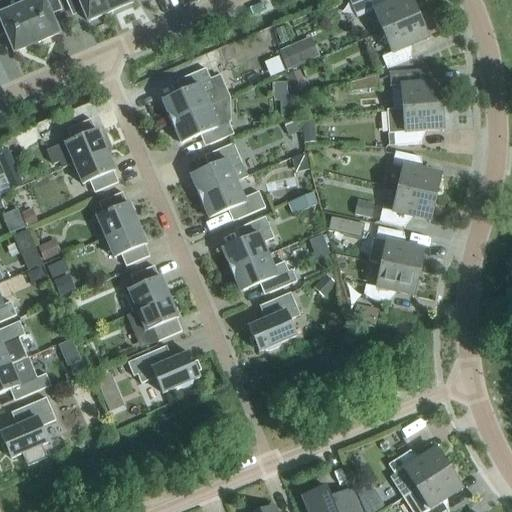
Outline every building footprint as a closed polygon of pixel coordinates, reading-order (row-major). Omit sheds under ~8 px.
[(36,44),(20,6),(17,0),(0,0),(0,36),(6,34),(14,54),(36,44)] [(51,15),(61,11),(56,0),(35,0),(20,6),(36,44),(59,35),(51,15)] [(110,13),(104,0),(65,0),(69,8),(80,3),(88,22),(110,13)] [(130,0),(104,0),(110,13),(132,3),(130,0)] [(351,0),(358,18),(374,11),(383,33),(418,17),(411,0),(398,0),(394,2),(392,0),(351,0)] [(391,54),(381,58),(386,70),(411,59),(406,48),(426,40),(427,41),(428,40),(418,17),(383,33),(391,54)] [(281,26),(274,28),(280,45),(287,43),(281,26)] [(306,41),(281,52),(288,68),(313,57),(317,55),(309,39),(306,41)] [(208,57),(212,66),(223,61),(219,52),(208,57)] [(210,81),(206,70),(182,80),(186,91),(162,102),(171,123),(220,103),(229,99),(220,77),(210,81)] [(296,72),(287,76),(294,93),(303,89),(296,72)] [(401,87),(403,110),(441,107),(439,83),(438,83),(438,84),(416,86),(415,73),(389,76),(390,88),(401,87)] [(375,80),(349,86),(351,93),(381,89),(379,83),(378,79),(375,80)] [(270,86),(270,98),(272,98),(286,98),(286,86),(270,86)] [(234,136),(220,103),(171,123),(181,145),(205,134),(210,146),(234,136)] [(443,132),(441,107),(403,110),(386,111),(388,135),(394,135),(395,147),(421,145),(420,133),(442,131),(442,132),(443,132)] [(293,116),(282,121),(289,136),(299,132),(293,116)] [(303,143),(314,142),(312,119),(302,119),(303,143)] [(67,130),(72,142),(48,152),(53,165),(53,166),(59,163),(62,170),(73,165),(107,151),(98,131),(96,132),(91,120),(67,130)] [(247,178),(233,145),(209,155),(214,166),(190,177),(199,198),(236,183),(247,178)] [(0,153),(0,164),(12,192),(22,187),(6,151),(0,153)] [(116,172),(107,151),(73,165),(82,186),(89,183),(94,194),(118,184),(113,173),(116,172)] [(439,176),(418,171),(421,159),(395,153),(392,165),(403,168),(398,190),(435,199),(441,175),(440,174),(439,176)] [(258,193),(244,199),(236,183),(199,198),(209,220),(233,209),(238,221),(265,209),(258,193)] [(430,223),(435,199),(398,190),(394,204),(384,202),(379,223),(405,229),(408,217),(429,222),(429,223),(430,223)] [(96,218),(105,239),(138,225),(129,204),(127,205),(122,194),(98,204),(103,215),(96,218)] [(317,205),(312,194),(297,200),(302,212),(317,205)] [(356,205),(354,215),(370,219),(372,209),(356,205)] [(21,214),(26,227),(36,223),(30,210),(21,214)] [(268,256),(263,244),(274,239),(265,218),(241,228),(246,240),(222,250),(231,272),(268,256)] [(362,224),(346,221),(342,239),(358,242),(362,224)] [(147,245),(138,225),(105,239),(114,259),(121,256),(126,268),(149,258),(144,246),(147,245)] [(378,228),(375,241),(373,240),(368,263),(381,265),(381,266),(419,274),(424,250),(423,250),(422,251),(401,246),(404,234),(378,228)] [(26,229),(12,236),(22,258),(36,252),(26,229)] [(321,268),(333,264),(322,236),(310,240),(321,268)] [(61,254),(55,240),(38,247),(44,261),(61,254)] [(273,268),(268,256),(231,272),(240,293),(264,283),(269,294),(297,283),(292,271),(288,272),(284,263),(273,268)] [(58,265),(48,270),(53,281),(63,277),(58,265)] [(413,298),(419,274),(381,266),(376,288),(365,286),(363,299),(388,304),(391,292),(412,297),(412,298),(413,298)] [(41,267),(27,273),(33,287),(47,281),(41,267)] [(125,298),(132,314),(170,298),(161,278),(159,279),(154,267),(130,277),(135,289),(128,292),(129,296),(125,298)] [(66,277),(53,283),(60,297),(72,292),(66,277)] [(336,286),(326,277),(314,289),(324,298),(336,286)] [(259,353),(265,351),(269,353),(279,349),(281,344),(296,337),(289,321),(300,317),(290,294),(259,308),(265,321),(248,328),(259,353)] [(11,303),(4,306),(0,296),(0,323),(17,317),(11,303)] [(179,319),(170,298),(132,314),(139,331),(144,329),(145,333),(152,330),(158,343),(182,333),(176,320),(179,319)] [(19,340),(25,337),(20,323),(0,331),(0,370),(10,366),(11,367),(27,360),(19,340)] [(199,379),(188,354),(172,361),(166,347),(127,364),(133,377),(137,376),(141,385),(155,379),(162,395),(199,379)] [(86,374),(76,351),(65,356),(75,378),(86,374)] [(15,377),(11,367),(10,366),(0,370),(0,395),(15,389),(20,400),(51,387),(46,375),(32,381),(28,372),(15,377)] [(400,384),(396,372),(384,377),(389,388),(400,384)] [(115,386),(110,373),(95,380),(100,393),(115,386)] [(41,428),(56,422),(46,399),(11,414),(16,428),(0,435),(11,460),(22,455),(27,468),(48,459),(42,447),(48,444),(41,428)] [(416,491),(449,470),(436,449),(434,449),(435,451),(417,462),(410,452),(388,466),(395,477),(404,471),(416,491)] [(461,491),(462,491),(449,470),(416,491),(424,503),(415,509),(416,511),(448,511),(442,502),(460,490),(461,491)] [(144,488),(139,475),(128,479),(133,493),(144,488)] [(360,511),(351,489),(330,498),(326,487),(301,497),(307,511),(360,511)] [(364,511),(377,511),(384,507),(378,497),(362,507),(364,511)]
